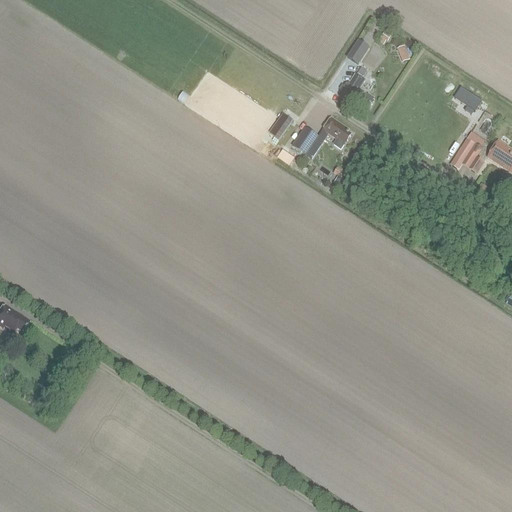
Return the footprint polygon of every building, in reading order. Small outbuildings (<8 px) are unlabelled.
[(384,33),(381,39),(388,43),(391,38),(384,33)] [(358,66),(370,49),(358,41),(347,59),(358,66)] [(405,45),(397,49),(403,62),(411,59),(405,45)] [(345,83),(352,73),(344,69),(338,79),(345,83)] [(374,100),(359,90),(364,81),(355,75),(339,98),(347,103),(346,105),(352,109),(358,113),(359,112),(363,114),(365,111),(368,113),(374,104),(372,103),(374,100)] [(475,110),(482,99),(461,86),(455,97),(475,110)] [(347,135),(348,133),(350,131),(331,118),(318,138),(304,129),(293,147),(313,159),(328,136),(336,142),(333,146),(340,150),(344,144),(346,145),(351,138),(347,135)] [(289,119),(275,138),(278,141),(292,122),(289,119)] [(486,144),(471,134),(450,167),(458,172),(462,167),(476,176),(477,176),(484,164),(476,159),(486,144)] [(487,161),(511,178),(511,177),(511,153),(499,144),(487,161)] [(283,150),(277,158),(290,166),(295,158),(283,150)] [(334,174),(338,177),(342,171),(338,168),(334,174)] [(23,334),(30,323),(4,306),(0,311),(0,328),(12,336),(16,330),(23,334)] [(64,382),(55,377),(50,385),(59,390),(64,382)] [(45,389),(39,398),(47,404),(53,394),(45,389)]
